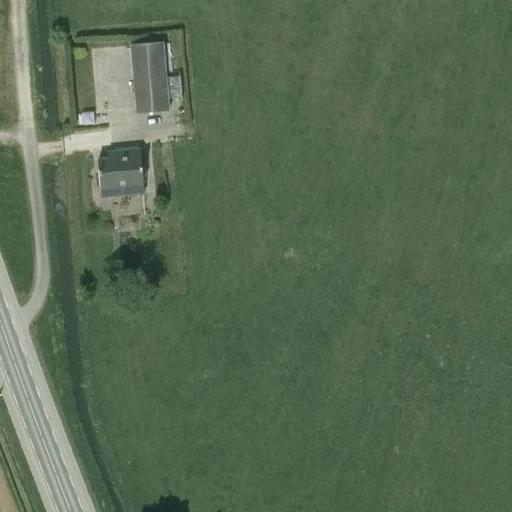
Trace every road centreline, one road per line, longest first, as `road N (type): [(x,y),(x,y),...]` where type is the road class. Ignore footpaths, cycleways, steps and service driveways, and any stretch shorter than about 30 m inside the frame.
road 1 (secondary): [(75,511),(0,321)]
road 2 (track): [(31,157),(18,0)]
